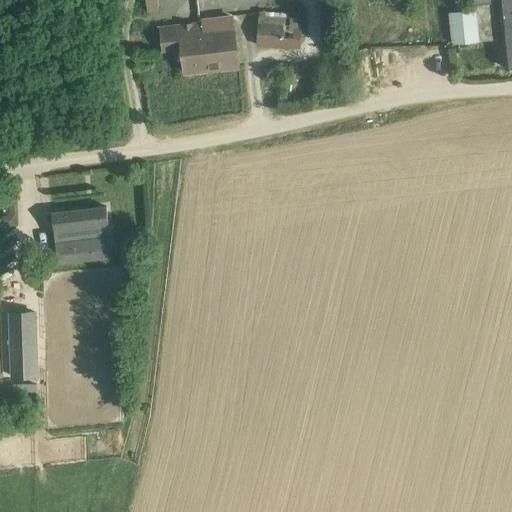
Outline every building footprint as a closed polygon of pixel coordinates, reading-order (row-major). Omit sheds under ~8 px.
[(511,0),(472,0),(474,10),(448,13),(452,44),(477,41),(504,38),(507,68),(511,67),(511,0)] [(300,47),(301,10),(286,10),(286,14),(259,13),(258,45),(300,47)] [(239,66),(236,46),(234,31),(200,35),(198,23),(159,28),(162,50),(181,48),(184,73),(185,72),(185,68),(218,65),(219,69),(239,66)] [(108,224),(109,224),(107,207),(53,213),(56,242),(59,263),(112,257),(109,236),(108,224)] [(37,331),(9,331),(10,378),(39,377),(37,331)]
